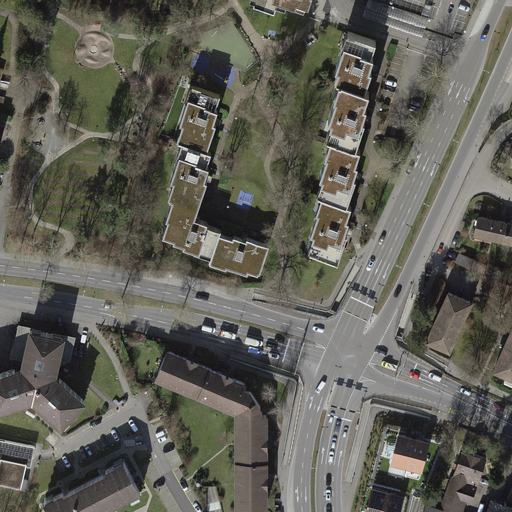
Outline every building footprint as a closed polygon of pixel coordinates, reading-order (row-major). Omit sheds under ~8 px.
[(341,74),(338,84),(343,86),(368,94),(375,73),(372,73),(376,60),(374,59),(379,44),(350,34),(346,48),(348,49),(340,73),(341,74)] [(335,126),(330,142),(333,143),(358,152),(368,125),(366,124),(370,111),(367,110),(372,96),(368,94),(343,86),(337,104),(339,105),(332,125),(335,126)] [(182,146),(207,154),(216,127),(214,127),(218,113),(216,112),(221,97),(193,88),(181,126),(183,127),(178,144),(182,146)] [(326,182),(321,197),(324,198),(349,207),(359,179),(357,178),(361,168),(358,167),(363,153),(358,152),(333,143),(327,160),(329,161),(322,181),(326,182)] [(174,185),(169,202),(173,203),(198,211),(207,184),(204,183),(208,170),(206,169),(211,155),(207,154),(182,146),(178,158),(181,159),(172,185),(174,185)] [(349,207),(324,198),(318,215),(321,216),(314,237),(316,237),(311,254),(340,264),(349,236),(347,235),(351,223),(349,222),(353,208),(349,207)] [(219,235),(221,231),(208,226),(208,224),(195,220),(198,211),(173,203),(167,222),(169,222),(163,238),(175,242),(174,245),(185,248),(185,249),(201,255),(212,258),(219,235)] [(511,221),(476,213),(471,235),(511,244),(511,221)] [(260,275),(269,246),(247,239),(247,241),(233,237),(232,240),(219,235),(212,258),(210,264),(227,269),(228,268),(248,274),(249,271),(260,275)] [(460,251),(457,260),(469,264),(472,255),(460,251)] [(447,286),(424,340),(451,351),(473,296),(447,286)] [(511,321),(491,370),(511,378),(511,321)] [(70,358),(74,336),(19,325),(13,358),(27,360),(26,366),(31,381),(51,375),(55,359),(64,361),(70,358)] [(197,395),(208,367),(167,350),(155,377),(197,395)] [(31,381),(26,366),(16,370),(15,366),(0,370),(0,407),(27,400),(25,394),(34,392),(31,381)] [(236,412),(256,398),(251,390),(243,387),(245,383),(208,367),(197,395),(236,412)] [(51,375),(31,381),(34,392),(35,394),(41,400),(38,403),(61,425),(72,413),(85,400),(61,378),(58,381),(51,375)] [(236,460),(266,460),(266,413),(261,413),(261,406),(256,398),(236,412),(236,460)] [(413,439),(398,436),(391,462),(406,466),(413,439)] [(428,443),(413,439),(406,466),(422,470),(428,443)] [(35,449),(0,441),(0,484),(21,489),(25,467),(31,468),(35,449)] [(463,449),(443,509),(453,511),(461,511),(466,497),(471,499),(485,457),(463,449)] [(101,507),(139,487),(123,456),(107,465),(109,468),(87,479),(101,507)] [(266,506),(266,460),(236,460),(236,506),(266,506)] [(55,511),(90,511),(101,507),(87,479),(63,491),(62,489),(47,497),(55,511)] [(383,511),(388,493),(372,489),(366,511),(383,511)] [(399,511),(403,497),(388,493),(383,511),(399,511)] [(487,511),(511,511),(511,504),(510,504),(492,498),(487,511)]
